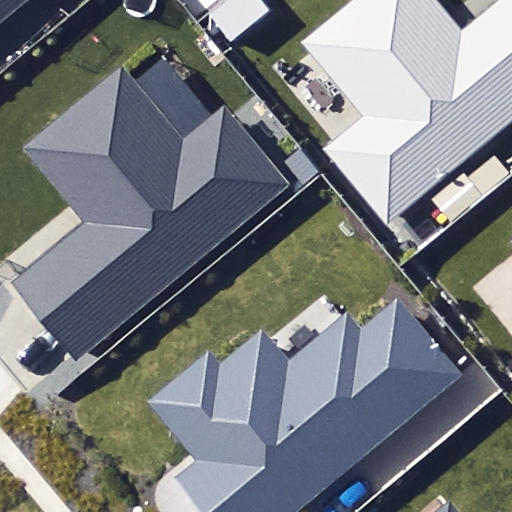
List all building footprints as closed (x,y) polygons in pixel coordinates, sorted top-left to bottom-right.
[(0,0),(0,24),(28,0),(0,0)] [(326,148),(387,222),(511,120),(511,0),(498,0),(463,29),(438,0),(354,0),(302,43),(363,117),(326,148)] [(13,282),(74,357),(287,186),(224,109),(185,140),(122,62),(18,146),(83,226),(13,282)] [(176,480),(203,511),(297,511),(461,374),(398,300),(362,330),(346,311),(287,360),(263,332),(222,367),(208,352),(150,401),(199,460),(176,480)] [(458,511),(450,501),(436,511),(458,511)]
